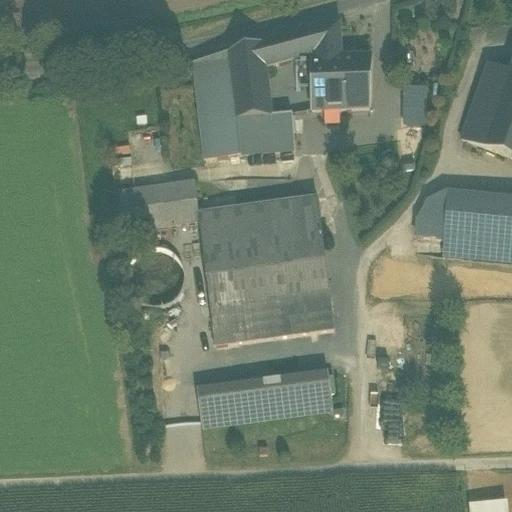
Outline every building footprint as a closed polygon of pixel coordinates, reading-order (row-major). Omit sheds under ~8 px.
[(396,2),(398,22),(416,20),(414,1),(396,2)] [(312,55),(313,112),(342,111),(343,58),(340,58),(340,22),(288,37),(294,60),(312,55)] [(288,37),(274,41),(280,64),(294,60),(288,37)] [(274,41),(262,45),(265,68),(280,64),(274,41)] [(227,55),(235,120),(272,117),(265,68),(262,45),(227,55)] [(203,159),(239,154),(237,137),(235,120),(227,55),(191,62),(203,159)] [(343,58),(342,111),(369,110),(371,57),(343,58)] [(484,148),(510,73),(487,65),(461,140),(484,148)] [(511,158),(511,67),(510,73),(484,148),(511,158)] [(427,127),(427,87),(403,87),(402,127),(427,127)] [(235,120),(237,137),(269,135),(270,152),(294,150),(291,116),(272,117),(235,120)] [(239,154),(270,152),(269,135),(237,137),(239,154)] [(120,234),(199,224),(198,215),(194,184),(114,195),(120,234)] [(417,239),(444,241),(448,193),(430,204),(418,222),(417,239)] [(511,199),(448,193),(444,241),(511,247),(511,199)] [(317,200),(198,215),(199,224),(210,312),(330,296),(317,200)] [(511,247),(444,241),(442,257),(511,264),(511,247)] [(128,268),(126,280),(128,291),(135,301),(144,308),(156,310),(168,307),(178,301),(184,291),(186,279),(184,268),(177,258),(167,251),(156,249),(144,251),(134,258),(128,268)] [(335,331),(330,296),(210,312),(215,347),(335,331)] [(196,387),(198,402),(330,385),(328,370),(196,387)] [(198,402),(201,426),(333,408),(330,385),(198,402)] [(470,511),(506,511),(506,503),(470,506),(470,511)]
